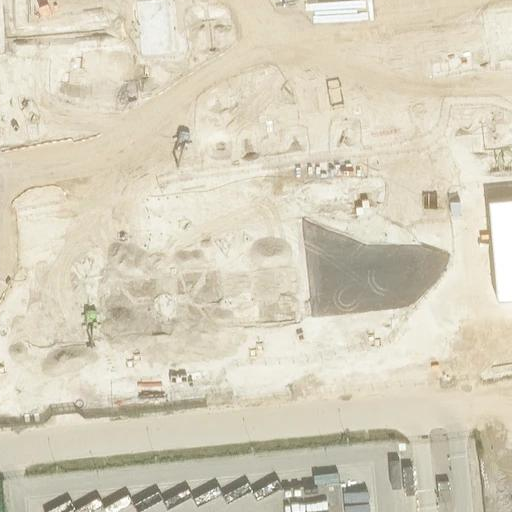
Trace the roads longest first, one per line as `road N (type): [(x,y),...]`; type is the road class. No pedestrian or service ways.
road 1 (unclassified): [(0,449),(454,403)]
road 2 (unknown): [(229,0),(271,255),(285,421)]
